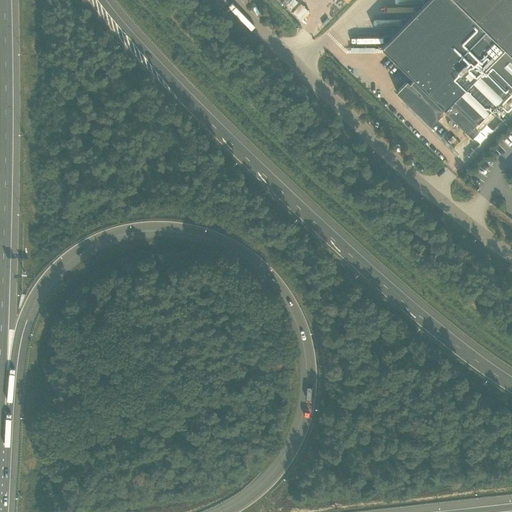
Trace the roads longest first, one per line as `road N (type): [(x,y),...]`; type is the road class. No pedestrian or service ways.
road 1 (motorway): [(0,405),(30,298),(51,268),(110,231),(180,227),(214,235),(272,275),(292,303),(310,368),(309,400),(288,454),(230,511)]
road 2 (motorway): [(511,386),(355,260),(208,120),(100,0)]
road 3 (motorway): [(0,405),(2,0)]
road 4 (unclassified): [(511,260),(427,192),(227,0)]
